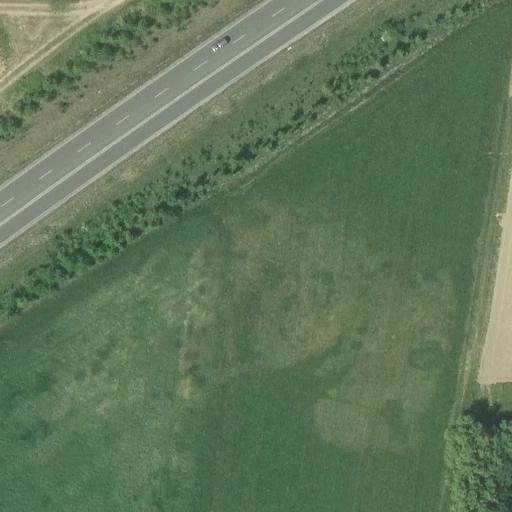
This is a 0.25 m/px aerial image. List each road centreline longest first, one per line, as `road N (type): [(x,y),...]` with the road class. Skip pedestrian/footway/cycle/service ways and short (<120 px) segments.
road 1 (trunk): [(0,215),(307,0)]
road 2 (track): [(112,0),(0,90)]
